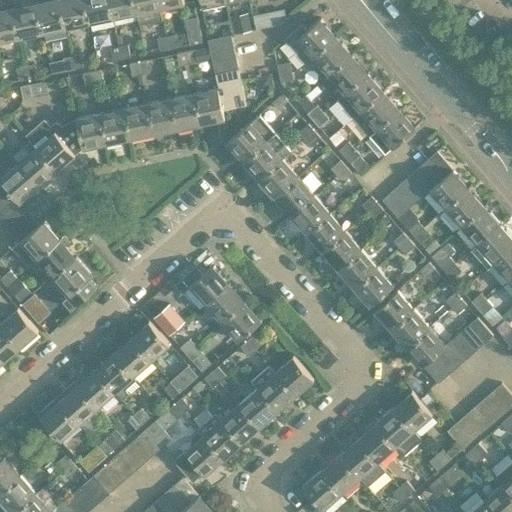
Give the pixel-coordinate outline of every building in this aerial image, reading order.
[(42,33),(65,28),(59,0),(46,0),(36,2),(42,33)] [(59,0),(65,28),(89,23),(84,0),(59,0)] [(84,0),(89,23),(113,18),(108,0),(84,0)] [(108,0),(113,18),(136,13),(132,0),(108,0)] [(160,8),(157,0),(132,0),(136,13),(137,13),(139,24),(163,19),(160,8)] [(160,8),(185,3),(184,0),(157,0),(160,8)] [(225,0),(200,0),(202,9),(226,3),(225,0)] [(19,38),(42,33),(36,2),(13,7),(19,38)] [(258,4),(251,6),(253,16),(260,14),(258,4)] [(0,41),(19,38),(13,7),(0,9),(0,41)] [(280,23),(286,18),(284,9),(268,13),(270,25),(280,23)] [(232,33),(251,29),(247,13),(228,17),(232,33)] [(189,44),(202,41),(197,16),(184,19),(189,44)] [(311,57),(337,35),(321,16),(306,30),(301,24),(283,40),(304,64),(312,57),(311,57)] [(234,46),(231,33),(223,35),(208,38),(209,46),(210,51),(234,46)] [(168,48),(177,47),(175,34),(166,36),(168,48)] [(328,76),(353,53),(337,35),(311,57),(312,57),(328,76)] [(160,50),(168,48),(166,36),(157,38),(160,50)] [(121,58),(131,56),(128,44),(118,46),(121,58)] [(113,60),(121,58),(118,46),(110,48),(113,60)] [(209,46),(194,49),(195,50),(197,62),(197,63),(212,60),(210,51),(209,46)] [(213,63),(236,58),(234,46),(210,51),(212,60),(213,63)] [(197,62),(195,50),(194,49),(185,51),(188,64),(197,62)] [(179,65),(188,64),(185,51),(177,53),(179,65)] [(343,93),(369,71),(353,53),(328,76),(343,93)] [(74,68),(83,66),(81,54),(71,56),(74,68)] [(66,70),(74,68),(71,56),(63,57),(64,59),(49,63),(51,73),(66,70)] [(215,75),(239,70),(236,58),(213,63),(215,75)] [(150,72),(147,60),(147,59),(138,61),(143,84),(147,83),(145,73),(150,72)] [(139,84),(143,84),(138,61),(130,62),(132,76),(137,75),(139,84)] [(279,73),(292,71),(290,62),(277,65),(279,73)] [(28,78),(37,76),(34,64),(25,65),(28,78)] [(19,80),(28,78),(25,65),(16,67),(19,80)] [(103,82),(101,70),(100,69),(91,71),(93,84),(103,82)] [(218,87),(242,82),(239,70),(215,75),(218,87)] [(85,85),(93,84),(91,71),(83,72),(85,85)] [(281,82),(294,79),(292,71),(279,73),(281,82)] [(353,117),(385,89),(369,71),(343,93),(337,98),(353,117)] [(272,85),(269,74),(258,77),(261,88),(272,85)] [(49,95),(46,81),(46,80),(20,86),(23,100),(49,95)] [(223,110),(246,105),(244,93),(242,82),(218,87),(221,98),(223,110)] [(218,87),(194,92),(200,123),(225,118),(223,110),(221,98),(218,87)] [(368,135),(400,107),(385,89),(353,117),(368,135)] [(194,93),(171,97),(177,128),(177,131),(194,127),(193,124),(200,123),(194,92),(194,93)] [(278,109),(288,100),(282,93),(272,102),(278,109)] [(306,95),(299,102),(306,109),(312,104),(306,95)] [(153,133),(177,128),(171,97),(147,102),(153,133)] [(130,138),(153,133),(147,102),(123,107),(130,138)] [(313,120),(323,111),(317,104),(307,113),(313,120)] [(123,107),(100,112),(106,143),(130,138),(123,107)] [(384,153),(417,125),(400,107),(368,135),(384,153)] [(319,127),(329,118),(323,111),(313,120),(319,127)] [(100,112),(76,118),(82,146),(82,148),(106,143),(100,112)] [(242,160),(275,131),(259,113),(226,141),(242,160)] [(37,126),(26,136),(30,141),(56,170),(74,154),(73,153),(77,149),(82,146),(76,118),(67,123),(62,125),(61,122),(54,121),(49,126),(46,128),(37,126)] [(303,138),(313,129),(308,123),(298,132),(303,138)] [(310,145),(320,137),(313,129),(303,138),(310,145)] [(282,157),(291,149),(275,131),(242,160),(258,177),(282,157)] [(345,156),(354,147),(348,140),(338,149),(345,156)] [(49,176),(56,170),(30,141),(25,146),(30,152),(18,162),(38,186),(38,185),(43,187),(50,181),(49,176)] [(356,156),(360,153),(354,147),(345,156),(350,162),(362,176),(368,171),(356,156)] [(18,162),(8,151),(0,158),(0,180),(7,188),(15,197),(19,202),(38,186),(18,162)] [(427,159),(443,177),(452,169),(436,151),(427,159)] [(298,175),(282,157),(258,177),(274,196),(298,175)] [(335,174),(345,166),(339,159),(329,167),(335,174)] [(434,185),(443,177),(427,159),(417,167),(434,185)] [(341,181),(351,173),(345,166),(335,174),(341,181)] [(429,189),(434,185),(417,167),(409,175),(425,193),(429,189)] [(445,208),(468,187),(452,169),(443,177),(434,185),(429,189),(445,208)] [(290,214),(313,193),(298,175),(274,196),(290,214)] [(416,201),(425,193),(409,175),(400,183),(416,201)] [(407,209),(416,201),(400,183),(391,190),(407,209)] [(461,226),(484,205),(468,187),(445,208),(461,226)] [(0,209),(15,197),(7,188),(0,193),(0,209)] [(397,217),(407,209),(391,190),(381,199),(397,217)] [(306,232),(329,211),(313,193),(290,214),(306,232)] [(367,211),(377,202),(371,195),(361,204),(367,211)] [(23,206),(19,202),(15,197),(0,209),(0,217),(4,222),(23,206)] [(374,218),(383,209),(377,202),(367,211),(374,218)] [(477,244),(500,224),(484,205),(461,226),(477,244)] [(12,230),(30,214),(23,206),(4,222),(12,230)] [(321,250),(345,229),(329,211),(306,232),(321,250)] [(20,240),(39,224),(30,214),(12,230),(20,240)] [(36,259),(60,238),(44,220),(39,224),(20,240),(12,247),(28,266),(36,259)] [(414,235),(423,226),(418,220),(408,228),(414,235)] [(493,263),(511,246),(511,237),(500,224),(477,244),(471,249),(488,268),(493,263)] [(420,241),(429,233),(423,226),(414,235),(420,241)] [(337,268),(361,247),(345,229),(321,250),(337,268)] [(399,247),(409,238),(403,232),(393,240),(399,247)] [(60,238),(36,259),(52,277),(75,256),(60,238)] [(405,253),(414,245),(409,238),(399,247),(405,253)] [(434,239),(425,248),(429,253),(439,245),(434,239)] [(508,280),(511,276),(511,246),(493,263),(508,280)] [(353,286),(377,266),(361,247),(337,268),(353,286)] [(441,247),(432,255),(440,264),(449,256),(441,247)] [(92,275),(79,260),(75,256),(52,277),(68,294),(63,298),(71,308),(97,286),(89,277),(92,275)] [(446,271),(455,263),(449,256),(440,264),(446,271)] [(425,277),(435,268),(429,261),(419,270),(425,277)] [(452,278),(461,270),(455,263),(446,271),(452,278)] [(206,303),(229,282),(213,264),(203,273),(196,265),(174,285),(182,294),(191,285),(206,303)] [(369,304),(393,284),(377,266),(353,286),(369,304)] [(7,285),(16,277),(10,270),(0,278),(7,285)] [(32,294),(16,277),(7,285),(22,303),(32,294)] [(222,321),(245,301),(229,282),(206,303),(222,321)] [(172,285),(165,292),(174,300),(180,294),(172,285)] [(390,328),(413,308),(397,289),(373,310),(390,328)] [(451,306),(461,298),(455,291),(445,299),(451,306)] [(37,296),(38,296),(34,292),(32,294),(22,303),(26,307),(25,307),(38,322),(50,312),(37,296)] [(477,307),(486,299),(481,292),(471,301),(477,307)] [(457,313),(467,305),(461,298),(451,306),(457,313)] [(483,314),(493,306),(486,299),(477,307),(483,314)] [(238,339),(261,319),(245,301),(222,321),(238,339)] [(169,303),(154,317),(169,334),(172,332),(179,325),(184,321),(169,303)] [(447,310),(442,304),(434,311),(439,317),(447,310)] [(0,324),(19,347),(38,330),(17,307),(0,321),(0,324)] [(405,346),(429,325),(413,308),(390,328),(405,346)] [(483,342),(492,334),(477,316),(468,324),(483,342)] [(151,360),(169,344),(149,320),(130,337),(151,360)] [(0,361),(1,363),(19,347),(0,324),(0,361)] [(474,350),(483,342),(468,324),(459,332),(474,350)] [(441,348),(445,344),(429,325),(405,346),(421,365),(422,364),(432,356),(441,348)] [(509,344),(511,340),(511,329),(503,337),(509,344)] [(465,358),(474,350),(459,332),(450,340),(465,358)] [(256,349),(262,344),(254,334),(247,339),(256,349)] [(132,376),(151,360),(130,337),(112,353),(132,376)] [(186,353),(196,345),(190,338),(180,346),(186,353)] [(249,355),(256,349),(247,339),(240,345),(249,355)] [(456,366),(465,358),(450,340),(445,344),(441,348),(456,366)] [(192,360),(201,351),(196,345),(186,353),(192,360)] [(447,374),(456,366),(441,348),(432,356),(447,374)] [(112,353),(94,368),(114,392),(115,391),(122,399),(129,392),(126,388),(136,379),(132,376),(112,353)] [(295,394),(313,378),(293,355),(275,371),(295,394)] [(438,382),(447,374),(432,356),(422,364),(438,382)] [(269,364),(250,380),(257,387),(277,410),(295,394),(275,371),(269,364)] [(219,381),(226,375),(218,365),(211,371),(219,381)] [(96,407),(114,392),(94,368),(77,383),(76,384),(96,407)] [(182,371),(177,375),(185,384),(190,380),(182,371)] [(213,387),(219,381),(211,371),(204,377),(213,387)] [(178,391),(186,385),(185,384),(177,375),(170,382),(178,391)] [(76,384),(77,383),(73,379),(55,396),(58,400),(57,400),(78,424),(96,407),(76,384)] [(172,397),(178,391),(170,382),(164,388),(172,397)] [(507,408),(511,404),(511,394),(501,382),(491,390),(507,408)] [(259,426),(277,410),(257,387),(239,403),(259,426)] [(413,429),(431,413),(411,389),(392,406),(413,429)] [(499,416),(507,408),(491,390),(483,398),(499,416)] [(420,398),(428,407),(435,400),(428,391),(420,398)] [(183,412),(190,406),(182,397),(175,403),(183,412)] [(489,424),(499,416),(483,398),(474,406),(489,424)] [(60,439),(78,424),(57,400),(40,416),(60,439)] [(176,418),(183,412),(175,403),(168,409),(176,418)] [(241,441),(259,426),(239,403),(221,418),(221,419),(241,441)] [(413,429),(392,406),(374,421),(395,445),(404,454),(422,439),(413,429)] [(480,432),(489,424),(474,406),(464,414),(480,432)] [(142,423),(149,417),(141,407),(134,414),(142,423)] [(221,419),(221,418),(215,412),(197,428),(198,429),(198,430),(223,457),(241,441),(221,419)] [(136,429),(142,423),(134,414),(128,419),(136,429)] [(471,440),(480,432),(464,414),(455,421),(471,440)] [(510,431),(511,428),(511,419),(509,415),(502,421),(510,431)] [(162,446),(171,438),(155,420),(146,428),(162,446)] [(377,461),(395,445),(374,421),(356,437),(377,461)] [(462,448),(471,440),(455,421),(446,429),(462,448)] [(36,440),(45,431),(39,424),(30,433),(36,440)] [(115,428),(105,438),(114,448),(124,439),(115,428)] [(153,454),(162,446),(146,428),(137,436),(153,454)] [(204,474),(223,457),(198,430),(190,436),(191,437),(191,444),(177,457),(195,478),(202,472),(204,474)] [(144,462),(153,454),(137,436),(128,444),(144,462)] [(377,461),(356,437),(338,453),(359,477),(367,486),(385,470),(377,461)] [(106,455),(114,448),(105,438),(97,446),(106,455)] [(480,457),(487,452),(478,442),(472,448),(480,457)] [(135,469),(144,462),(128,444),(119,451),(135,469)] [(100,460),(106,455),(97,446),(92,451),(100,460)] [(443,464),(451,457),(443,448),(435,455),(443,464)] [(473,464),(480,457),(472,448),(465,455),(473,464)] [(126,477),(135,469),(119,451),(110,459),(126,477)] [(341,492),(359,477),(338,453),(320,468),(341,492)] [(62,469),(72,461),(66,454),(56,462),(62,469)] [(0,491),(20,474),(4,455),(0,458),(0,491)] [(437,469),(443,464),(435,455),(429,460),(437,469)] [(117,485),(126,477),(110,459),(101,467),(117,485)] [(511,494),(511,460),(495,476),(501,482),(502,482),(511,494)] [(68,476),(78,468),(72,461),(62,469),(68,476)] [(108,493),(117,485),(101,467),(92,475),(108,493)] [(323,508),(341,492),(320,468),(302,485),(323,508)] [(0,499),(11,511),(12,511),(36,492),(20,474),(0,491),(0,499)] [(444,489),(451,483),(442,474),(436,479),(444,489)] [(99,501),(108,493),(92,475),(83,483),(99,501)] [(189,503),(198,495),(182,477),(173,484),(189,503)] [(437,495),(444,489),(436,479),(429,486),(437,495)] [(407,495),(414,489),(406,480),(399,486),(407,495)] [(495,511),(511,511),(511,494),(502,482),(501,482),(484,498),(495,511)] [(90,509),(99,501),(83,483),(74,491),(90,509)] [(181,510),(189,503),(173,484),(165,492),(181,510)] [(401,501),(407,495),(399,486),(393,491),(401,501)] [(76,511),(86,511),(90,509),(74,491),(65,499),(76,511)] [(50,511),(52,510),(36,492),(12,511),(50,511)] [(178,511),(181,510),(165,492),(156,500),(166,511),(178,511)] [(214,511),(199,494),(198,495),(189,503),(181,510),(178,511),(214,511)] [(495,511),(484,498),(467,511),(495,511)] [(60,511),(76,511),(65,499),(56,507),(60,511)] [(150,511),(166,511),(156,500),(147,507),(150,511)] [(318,511),(323,508),(316,501),(312,505),(317,511),(318,511)]
